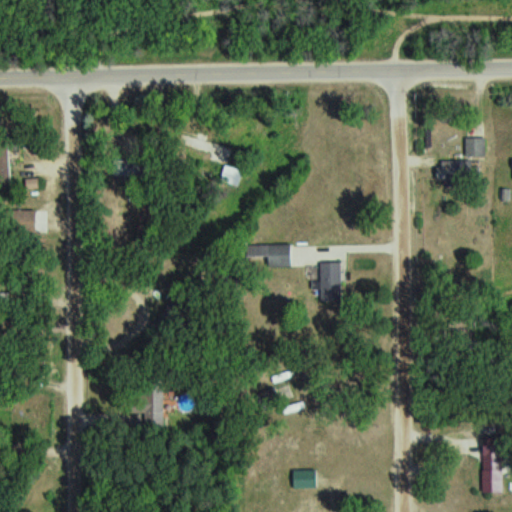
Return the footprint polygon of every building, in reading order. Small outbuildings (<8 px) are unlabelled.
[(470,137),(469,156),(489,156),(490,138),(470,137)] [(485,159),(442,159),(442,182),(485,182),(485,159)] [(345,301),(345,263),(324,263),(324,301),(345,301)] [(321,488),(321,470),(297,470),(297,488),(321,488)] [(322,511),(322,500),(303,501),(303,511),(322,511)]
